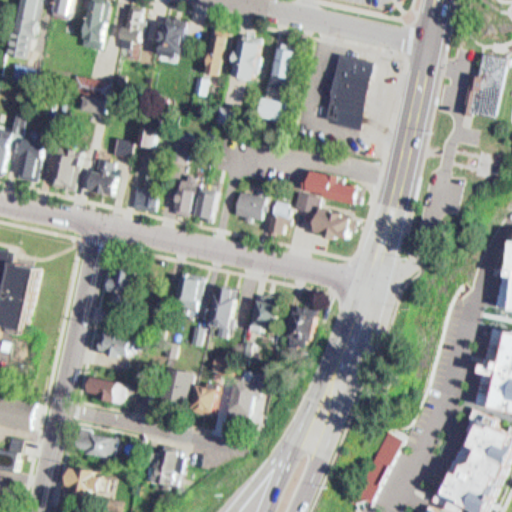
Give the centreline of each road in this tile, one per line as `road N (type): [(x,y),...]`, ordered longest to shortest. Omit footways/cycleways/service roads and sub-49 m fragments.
road 1 (tertiary): [(374,283),(0,200)]
road 2 (tertiary): [(42,511),(102,223)]
road 3 (primary): [(374,283),(440,0)]
road 4 (primary): [(366,311),(268,511)]
road 5 (primary): [(300,511),(342,417),(366,311)]
road 6 (residential): [(431,41),(238,0)]
road 7 (residential): [(65,404),(228,443)]
road 8 (trunk): [(330,379),(230,511)]
